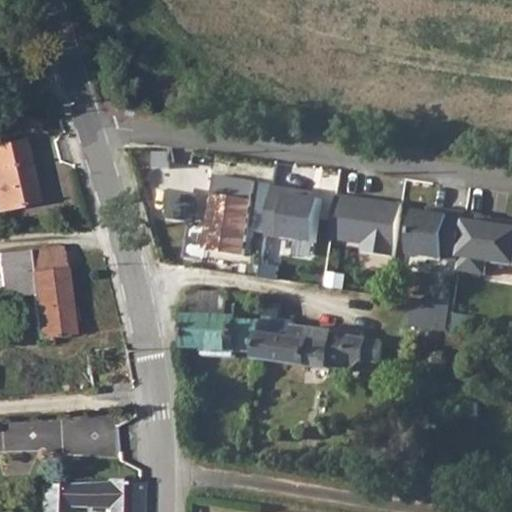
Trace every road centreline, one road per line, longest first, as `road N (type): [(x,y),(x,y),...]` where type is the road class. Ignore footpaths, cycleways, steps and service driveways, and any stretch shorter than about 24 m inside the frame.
road 1 (residential): [(92,131),(210,139),(511,182)]
road 2 (tertiary): [(159,471),(145,344),(92,131)]
road 3 (unclassified): [(159,471),(438,511)]
road 4 (tertiary): [(92,131),(49,0)]
